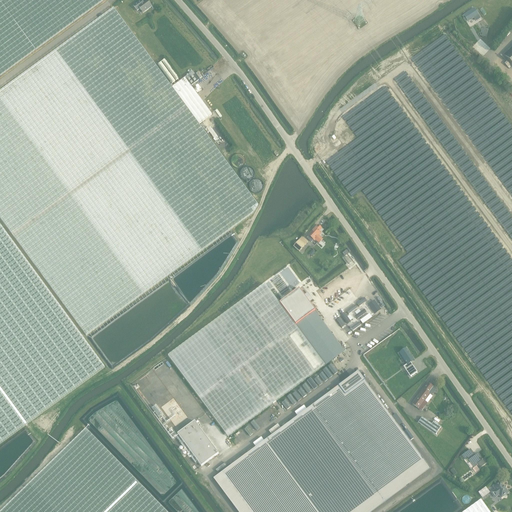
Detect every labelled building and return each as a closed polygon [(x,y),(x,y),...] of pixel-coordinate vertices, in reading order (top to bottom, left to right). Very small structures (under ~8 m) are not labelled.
[(0,0),(0,76),(103,0),(0,0)] [(137,10),(140,8),(143,12),(151,6),(146,0),(145,0),(141,4),(139,1),(133,5),(137,10)] [(258,205),(199,124),(212,115),(191,86),(199,80),(195,74),(187,80),(185,78),(172,87),(113,7),(55,50),(0,90),(0,218),(85,335),(254,213),(258,205)] [(474,9),(464,15),(468,21),(474,17),(476,21),(480,18),(474,9)] [(172,84),(179,79),(166,59),(158,64),(172,84)] [(318,225),(308,235),(314,240),(315,239),(317,241),(320,238),(318,236),(320,234),(320,233),(321,232),(319,231),(322,229),(318,225)] [(0,226),(0,443),(104,368),(0,226)] [(308,242),(305,239),(302,236),(298,240),(293,246),(299,251),(308,242)] [(270,253),(252,266),(266,285),(279,303),(297,290),(270,253)] [(168,356),(228,437),(324,365),(295,326),(280,305),(265,284),(168,356)] [(299,289),(279,304),(295,326),(314,312),(314,313),(315,312),(316,312),(309,302),(310,302),(306,297),(305,297),(299,289)] [(324,365),(343,351),(314,313),(314,312),(295,326),(324,365)] [(399,353),(407,365),(403,367),(406,370),(413,366),(411,363),(410,362),(413,360),(414,361),(406,348),(405,349),(406,350),(400,354),(399,353)] [(318,374),(324,382),(333,376),(327,366),(322,369),(323,370),(318,374)] [(358,371),(222,473),(250,511),(353,511),(423,460),(358,371)] [(432,396),(428,393),(433,387),(428,383),(412,404),(421,411),(432,396)] [(434,421),(432,423),(422,417),(418,422),(436,434),(442,426),(434,421)] [(194,421),(177,434),(201,467),(219,454),(194,421)] [(28,484),(0,511),(166,511),(86,429),(84,430),(28,484)] [(479,469),(487,463),(484,459),(482,460),(482,459),(481,460),(480,458),(480,457),(478,453),(472,457),(471,455),(472,454),(469,450),(461,456),(464,460),(467,458),(469,460),(468,460),(473,468),(476,466),(479,469)] [(496,497),(499,495),(501,498),(503,496),(506,497),(506,494),(508,493),(500,482),(493,487),(495,490),(492,492),(496,497)] [(463,511),(489,511),(481,500),(463,511)]
